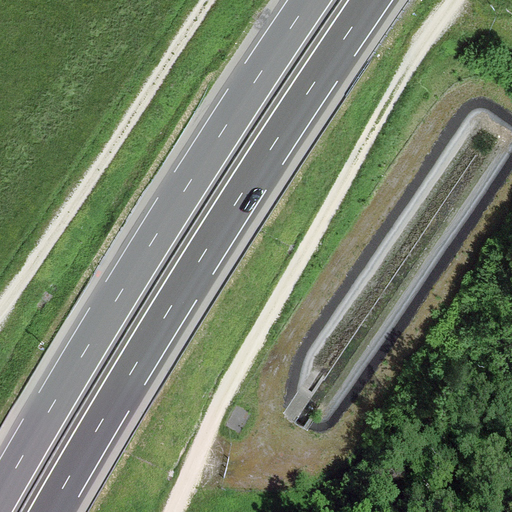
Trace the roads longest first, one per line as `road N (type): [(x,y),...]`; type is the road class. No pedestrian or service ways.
road 1 (trunk): [(57,511),(236,213),(378,0)]
road 2 (track): [(175,511),(236,376),(420,50),(458,0)]
road 3 (trunk): [(306,0),(0,487)]
road 4 (track): [(209,0),(0,315)]
